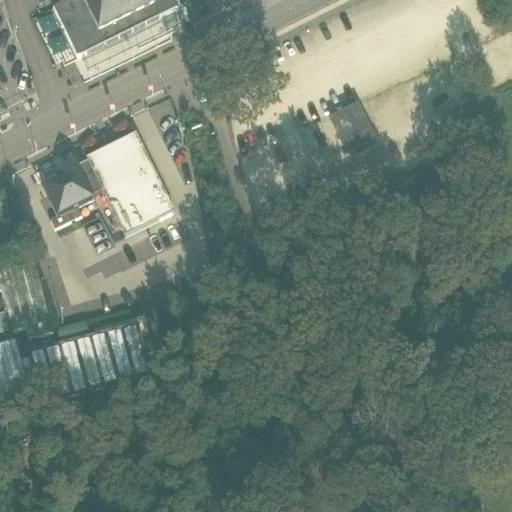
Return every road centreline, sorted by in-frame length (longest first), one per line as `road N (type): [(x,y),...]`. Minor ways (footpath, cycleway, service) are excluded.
road 1 (unclassified): [(202,56),(328,511)]
road 2 (secondary): [(0,157),(202,56)]
road 3 (secondary): [(313,0),(202,56)]
